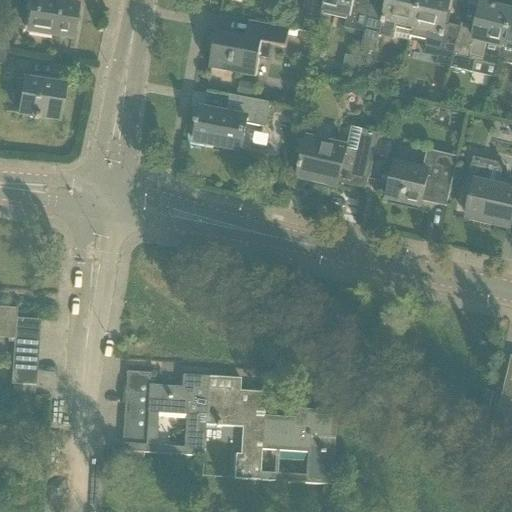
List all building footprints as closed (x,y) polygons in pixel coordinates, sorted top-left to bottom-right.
[(23,0),(24,1),(30,2),(30,4),(28,13),(25,32),(51,36),(71,40),(76,8),(60,5),(60,0),(23,0)] [(303,5),(298,31),(317,36),(323,12),(325,0),(309,0),(308,6),(303,5)] [(325,0),(323,12),(347,18),(346,20),(344,30),(357,33),(365,35),(371,10),(372,0),(325,0)] [(362,48),(361,51),(375,54),(378,41),(379,37),(394,41),(394,39),(409,42),(410,38),(412,32),(413,33),(420,0),(389,0),(386,14),(371,10),(365,35),(363,41),(362,48)] [(412,32),(410,38),(426,42),(425,48),(423,54),(438,57),(438,59),(436,66),(451,69),(452,70),(458,41),(460,32),(461,31),(445,27),(451,0),(420,0),(413,33),(412,32)] [(460,32),(452,70),(467,73),(471,74),(474,61),(499,67),(503,51),(505,41),(511,14),(482,7),(476,36),(460,32)] [(503,51),(500,63),(511,65),(511,13),(511,14),(505,41),(503,51)] [(215,41),(209,70),(229,73),(255,78),(262,44),(272,46),(286,49),(288,41),(290,31),(271,27),(269,27),(249,23),(246,41),(216,35),(215,41)] [(357,33),(353,49),(361,51),(363,41),(365,35),(357,33)] [(24,81),(21,97),(18,117),(34,119),(33,122),(38,122),(38,120),(58,123),(63,88),(24,81)] [(239,83),(236,96),(250,99),(253,86),(239,83)] [(195,123),(195,126),(198,127),(195,144),(241,152),(241,150),(244,136),(246,125),(266,129),(270,109),(271,104),(250,100),(230,96),(230,98),(233,99),(230,116),(202,110),(199,124),(195,123)] [(301,165),(299,165),(298,170),(300,170),(298,179),(337,188),(341,174),(367,180),(364,190),(366,191),(379,135),(362,131),(357,152),(348,150),(349,147),(307,137),(301,165)] [(424,169),(396,163),(388,200),(421,208),(424,198),(447,203),(446,208),(447,208),(459,159),(428,152),(424,169)] [(511,189),(499,186),(503,166),(475,159),(468,186),(476,188),(468,219),(508,228),(508,230),(509,230),(511,217),(511,189)] [(0,340),(14,341),(14,344),(38,346),(40,322),(15,320),(16,310),(0,309),(0,340)] [(38,346),(14,344),(12,365),(37,367),(38,346)] [(511,362),(502,406),(511,408),(511,362)] [(37,367),(12,365),(11,386),(35,387),(37,367)] [(125,393),(149,395),(149,391),(150,375),(126,374),(125,393)] [(202,459),(205,427),(208,379),(182,377),(181,393),(149,391),(149,395),(147,415),(185,417),(183,457),(202,459)] [(260,474),(261,451),(263,418),(265,395),(240,393),(240,381),(208,379),(205,427),(216,427),(216,429),(220,429),(220,428),(242,429),(240,456),(235,456),(233,481),(276,483),(277,475),(260,474)] [(123,413),(147,415),(149,395),(125,393),(123,413)] [(263,418),(261,451),(306,454),(304,485),(331,487),(336,413),(294,410),(294,412),(302,413),(302,420),(263,418)] [(146,435),(147,415),(123,413),(122,433),(146,435)] [(145,453),(146,435),(122,433),(121,453),(154,455),(154,454),(145,453)]
